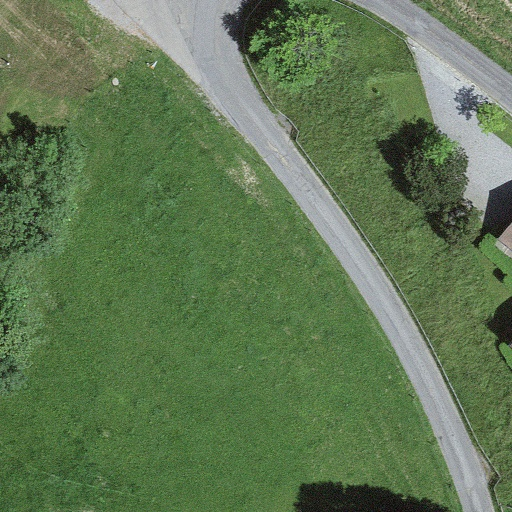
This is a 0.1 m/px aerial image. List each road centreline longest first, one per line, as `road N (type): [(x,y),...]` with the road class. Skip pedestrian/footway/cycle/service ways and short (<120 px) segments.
road 1 (unclassified): [(179,0),(175,29),(261,132),(405,339),(480,511)]
road 2 (unclassified): [(511,98),(373,0)]
